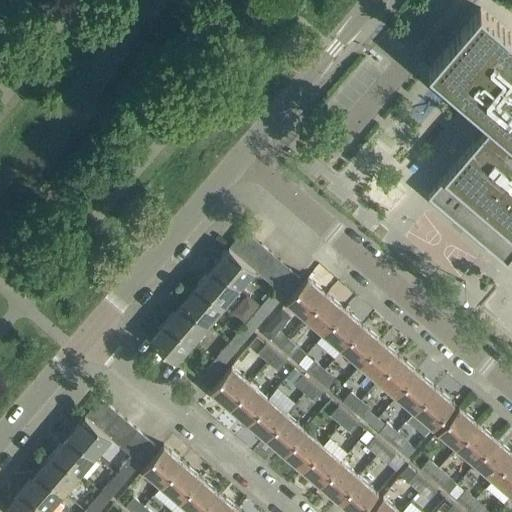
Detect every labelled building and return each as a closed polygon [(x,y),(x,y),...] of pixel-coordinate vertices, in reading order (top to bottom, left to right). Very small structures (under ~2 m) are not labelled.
[(428,194),(507,262),(511,255),(511,34),(480,8),(428,68),(490,121),(428,194)] [(253,236),(244,228),(229,246),(239,253),(253,236)] [(262,244),(253,236),(239,253),(248,261),(262,244)] [(262,244),(248,261),(255,268),(255,269),(257,270),(272,252),(262,244)] [(212,264),(239,287),(255,269),(255,268),(248,261),(239,253),(229,246),(229,245),(212,264)] [(281,260),(272,252),(257,270),(266,278),(281,260)] [(281,260),(266,278),(275,286),(290,268),(281,260)] [(223,305),(239,287),(212,264),(197,282),(223,305)] [(299,276),(290,268),(275,286),(276,286),(284,293),(299,276)] [(286,300),(305,316),(326,292),(307,275),(286,300)] [(208,323),(223,305),(197,282),(181,300),(208,323)] [(260,305),(268,312),(284,293),(276,286),(260,305)] [(344,307),(326,292),(305,316),(323,332),(344,307)] [(247,294),(231,312),(244,323),(253,330),(268,312),(260,305),(247,294)] [(192,341),(208,323),(181,300),(165,318),(192,341)] [(323,332),(342,347),(363,323),(344,307),(323,332)] [(288,318),(278,310),(261,330),(269,337),(277,328),(278,329),(288,318)] [(176,360),(192,341),(165,318),(149,337),(176,360)] [(237,348),(253,330),(244,323),(229,341),(237,348)] [(381,338),(363,323),(342,347),(360,363),(381,338)] [(277,328),(269,337),(279,346),(287,337),(277,328)] [(298,346),(287,337),(279,346),(290,355),(298,346)] [(360,363),(378,379),(399,354),(381,338),(360,363)] [(222,366),(237,348),(229,341),(213,359),(222,366)] [(257,351),(268,360),(276,350),(265,342),(257,351)] [(278,368),(286,359),(276,350),(268,360),(278,368)] [(417,370),(399,354),(378,379),(396,394),(417,370)] [(206,385),(222,366),(213,359),(197,378),(206,385)] [(313,359),(306,368),(316,377),(324,368),(313,359)] [(210,389),(229,405),(250,380),(231,364),(210,389)] [(294,366),(286,375),(294,382),(304,391),(312,382),(302,373),(294,366)] [(334,377),(324,368),(316,377),(326,386),(334,377)] [(396,394),(414,410),(435,385),(417,370),(396,394)] [(247,421),(268,396),(250,380),(229,405),(247,421)] [(314,400),(322,391),(312,382),(304,391),(314,400)] [(454,401),(435,385),(414,410),(433,426),(454,401)] [(350,391),(342,400),(352,408),(360,399),(350,391)] [(85,413),(95,421),(109,404),(100,396),(85,413)] [(247,421),(265,436),(286,412),(268,396),(247,421)] [(370,408),(360,399),(352,408),(363,417),(370,408)] [(95,421),(104,429),(118,412),(109,404),(95,421)] [(330,413),(341,422),(348,413),(338,404),(330,413)] [(459,405),(438,430),(456,446),(477,421),(459,405)] [(111,436),(113,438),(128,420),(118,412),(104,429),(111,436)] [(283,452),(305,427),(286,412),(265,436),(283,452)] [(111,436),(104,429),(95,421),(85,413),(68,432),(95,455),(111,436)] [(351,431),(359,422),(348,413),(341,422),(351,431)] [(113,438),(122,445),(137,428),(128,420),(113,438)] [(496,437),(477,421),(456,446),(475,461),(496,437)] [(386,422),(378,431),(389,440),(397,431),(386,422)] [(283,452),(302,467),(323,443),(305,427),(283,452)] [(122,445),(131,453),(146,436),(137,428),(122,445)] [(407,439),(397,431),(389,440),(399,448),(407,439)] [(95,455),(68,432),(53,450),(79,473),(95,455)] [(367,445),(377,453),(385,444),(375,435),(367,445)] [(131,453),(132,454),(140,461),(155,444),(146,436),(131,453)] [(511,451),(496,437),(475,461),(493,477),(511,454),(511,451)] [(142,468),(161,484),(182,459),(163,443),(142,468)] [(320,483),(341,458),(323,443),(302,467),(320,483)] [(387,462),(395,453),(385,444),(377,453),(387,462)] [(79,473),(53,450),(37,468),(64,491),(79,473)] [(132,454),(116,473),(124,480),(140,461),(132,454)] [(511,491),(511,454),(493,477),(511,493),(511,491)] [(320,483),(338,499),(359,474),(341,458),(320,483)] [(428,458),(420,467),(431,476),(438,467),(428,458)] [(200,475),(182,459),(161,484),(179,500),(200,475)] [(408,464),(400,473),(419,489),(427,480),(408,464)] [(449,475),(438,467),(431,476),(441,484),(449,475)] [(37,468),(21,486),(48,509),(50,511),(57,511),(64,504),(58,498),(64,491),(37,468)] [(124,480),(116,473),(100,491),(108,498),(124,480)] [(338,499),(353,511),(359,511),(378,490),(359,474),(338,499)] [(179,500),(193,511),(199,511),(218,491),(200,475),(179,500)] [(429,498),(437,489),(427,480),(419,489),(429,498)] [(45,511),(48,509),(21,486),(5,505),(12,511),(45,511)] [(465,489),(457,498),(467,507),(475,498),(465,489)] [(100,491),(84,509),(87,511),(96,511),(108,498),(100,491)] [(231,511),(236,506),(218,491),(199,511),(231,511)] [(367,511),(399,511),(401,510),(382,494),(367,511)] [(125,505),(133,511),(136,511),(143,505),(133,496),(125,505)] [(480,511),(485,507),(475,498),(467,507),(473,511),(480,511)] [(445,511),(462,511),(463,511),(453,503),(445,511)]
